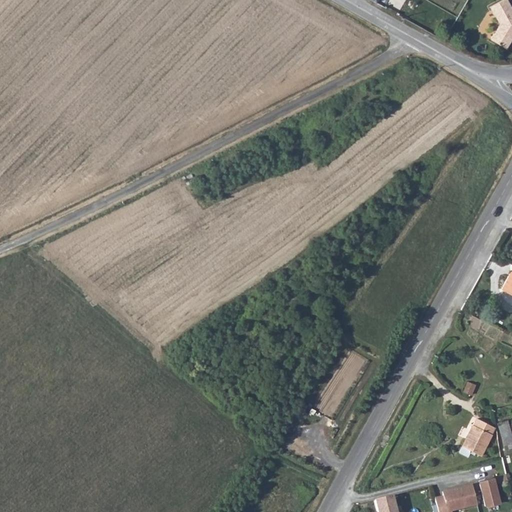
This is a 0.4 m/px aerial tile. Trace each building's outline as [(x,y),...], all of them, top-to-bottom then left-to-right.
[(506,0),(501,0),(489,7),(499,24),(490,39),(506,49),(511,38),(511,36),(511,34),(511,33),(511,9),(507,0),(506,0)] [(511,295),(511,272),(510,277),(508,276),(501,289),(511,295)] [(490,424),(477,418),(473,425),(472,424),(459,451),(467,455),(470,450),(480,455),(492,433),(490,424)] [(511,442),(511,438),(506,420),(497,423),(505,445),(511,442)] [(486,485),(480,487),(485,507),(501,503),(497,486),(509,483),(507,477),(485,482),(486,485)] [(443,500),(436,502),(438,511),(451,511),(477,505),(472,485),(447,491),(448,494),(442,495),(443,500)] [(395,511),(392,495),(374,500),(377,511),(395,511)]
